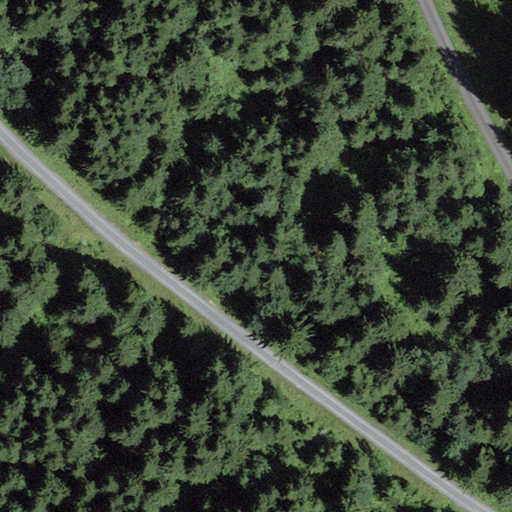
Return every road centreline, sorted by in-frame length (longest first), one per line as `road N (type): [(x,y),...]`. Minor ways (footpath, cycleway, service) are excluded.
road 1 (track): [(0,140),(215,325),(437,492),(476,511)]
road 2 (unclassified): [(419,0),(511,162)]
